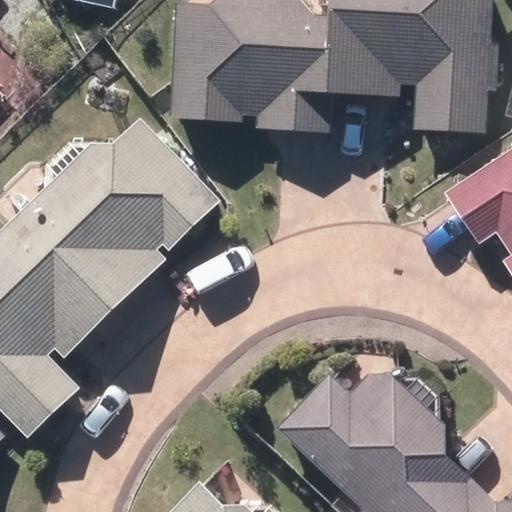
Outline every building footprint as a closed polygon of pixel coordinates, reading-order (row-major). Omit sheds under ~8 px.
[(296,0),(294,0),(211,0),(210,2),(185,0),(177,0),(173,119),(242,122),(242,113),(258,113),(257,128),(333,131),(334,88),(326,88),(330,12),(323,12),(323,17),(309,18),(296,0)] [(329,0),(330,12),(326,88),(334,88),(399,91),(399,85),(420,85),(419,128),(485,130),(488,0),(329,0)] [(91,142),(21,208),(119,308),(168,260),(158,252),(164,246),(171,254),(222,203),(137,117),(112,142),(91,142)] [(511,143),(443,190),(478,243),(497,230),(511,252),(511,256),(505,261),(511,271),(511,143)] [(0,407),(29,436),(80,384),(51,355),(57,350),(67,360),(119,308),(21,208),(0,229),(0,407)] [(438,427),(384,377),(364,379),(345,399),(325,379),(281,427),(363,504),(355,511),(438,511),(464,484),(438,460),(438,427)] [(511,511),(511,505),(487,505),(464,484),(438,511),(511,511)] [(193,485),(168,511),(245,511),(242,508),(217,508),(193,485)]
